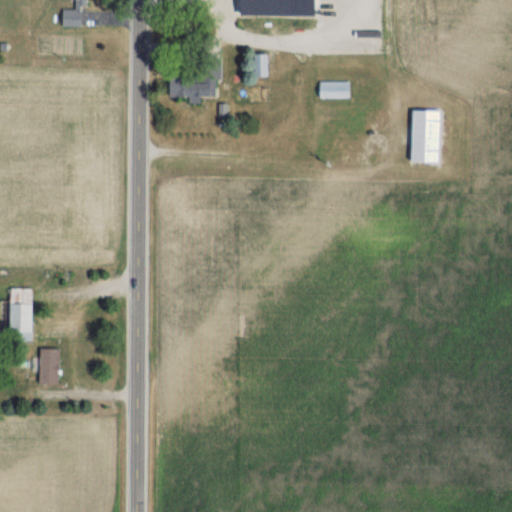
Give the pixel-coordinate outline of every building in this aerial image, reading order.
[(65,0),(71,0),(70,10),(57,9),(56,27),(82,28),(82,0),(65,0)] [(291,0),(233,0),(233,27),(292,27),(291,0)] [(253,76),(262,76),(262,72),(259,72),(259,56),(253,56),(253,76)] [(161,97),(205,97),(205,79),(216,80),(216,60),(161,59),(161,97)] [(315,82),(315,98),(366,98),(366,82),(315,82)] [(438,111),(405,111),(405,163),(438,163),(438,111)] [(339,155),(339,126),(317,126),(317,136),(323,136),(323,155),(339,155)] [(359,152),(370,152),(370,136),(359,136),(359,152)] [(42,332),(42,286),(19,286),(19,332),(42,332)] [(67,347),(45,347),(45,383),(66,383),(67,347)]
